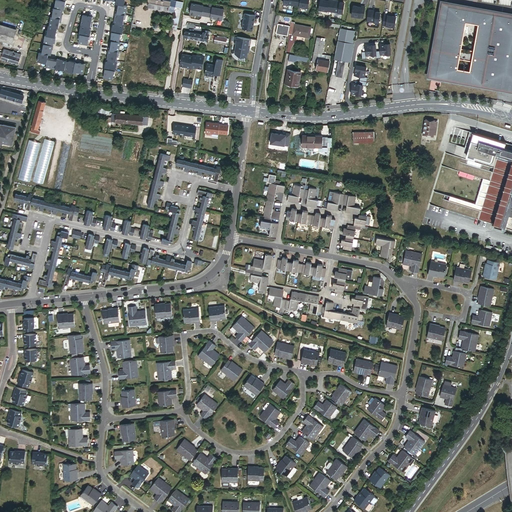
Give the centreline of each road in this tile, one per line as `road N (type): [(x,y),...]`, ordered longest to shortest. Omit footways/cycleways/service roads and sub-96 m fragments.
road 1 (tertiary): [(252,112),(315,117),(428,104),(511,116)]
road 2 (residential): [(184,411),(187,334),(215,330),(243,354),(303,374)]
road 3 (primary): [(511,349),(410,511)]
road 4 (residential): [(184,411),(222,448),(256,451),(301,406),(303,374)]
road 5 (residential): [(51,220),(175,249),(191,203)]
road 6 (residential): [(84,296),(206,281),(221,266),(229,237)]
road 7 (tertiary): [(90,93),(246,111)]
road 8 (residential): [(401,396),(391,436),(325,511)]
road 9 (residential): [(103,419),(105,378),(84,296)]
road 10 (residential): [(399,280),(416,308),(401,396)]
